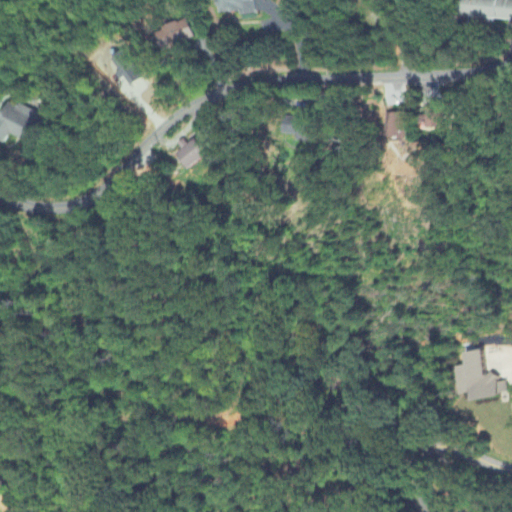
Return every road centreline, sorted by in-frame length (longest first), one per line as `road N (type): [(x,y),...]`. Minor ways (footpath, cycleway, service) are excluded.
road 1 (residential): [(511,65),(469,76),(253,86),(180,117),(86,202),(41,208),(0,196)]
road 2 (residential): [(420,511),(410,471),(424,452),(450,449),(511,470)]
